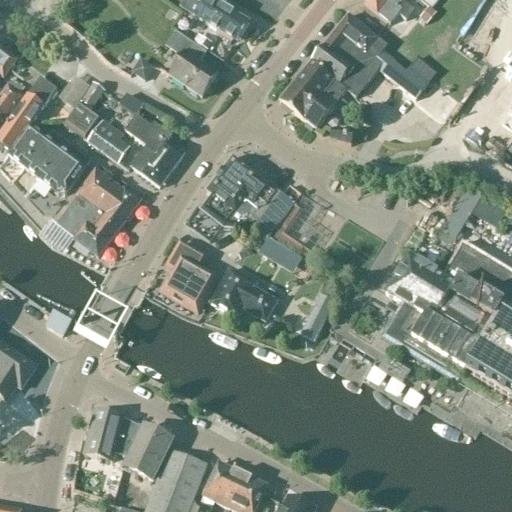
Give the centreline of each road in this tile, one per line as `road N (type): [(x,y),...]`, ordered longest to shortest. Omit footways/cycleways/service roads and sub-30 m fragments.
road 1 (unclassified): [(347,511),(79,368)]
road 2 (secondary): [(79,368),(214,141)]
road 3 (residential): [(214,141),(97,73),(42,20),(6,0)]
road 4 (residential): [(511,195),(441,169),(355,177),(311,171),(279,151)]
road 5 (secondary): [(234,120),(323,0)]
road 6 (secondary): [(46,490),(79,368)]
